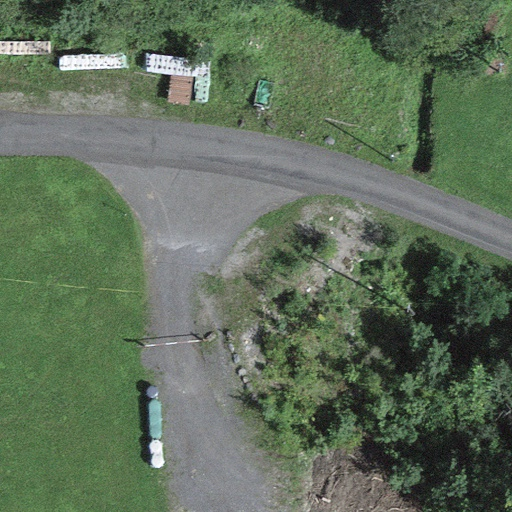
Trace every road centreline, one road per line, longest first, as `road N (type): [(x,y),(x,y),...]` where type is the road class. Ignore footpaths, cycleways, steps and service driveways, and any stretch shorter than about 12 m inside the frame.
road 1 (track): [(174,140),(176,343),(208,464),(199,511)]
road 2 (track): [(174,140),(358,180),(511,246)]
road 3 (track): [(0,135),(174,140)]
